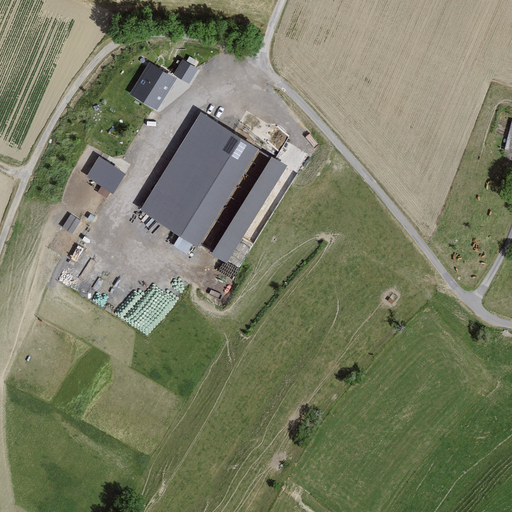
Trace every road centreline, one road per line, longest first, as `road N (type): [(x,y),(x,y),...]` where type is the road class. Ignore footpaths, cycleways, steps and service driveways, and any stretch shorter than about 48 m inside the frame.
road 1 (unclassified): [(511,325),(461,294),(262,63),(283,0)]
road 2 (track): [(262,63),(236,41),(193,31),(116,37),(88,63),(24,173),(0,242)]
